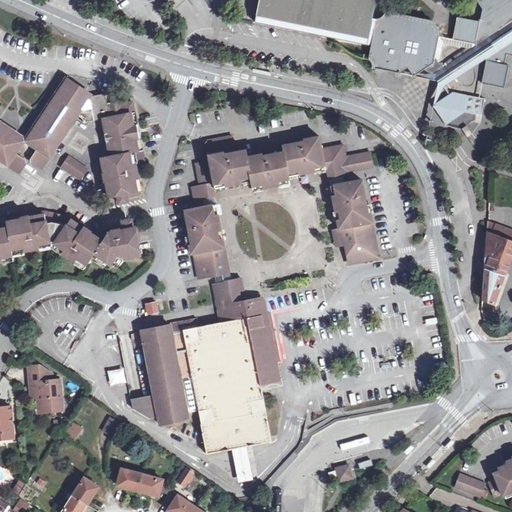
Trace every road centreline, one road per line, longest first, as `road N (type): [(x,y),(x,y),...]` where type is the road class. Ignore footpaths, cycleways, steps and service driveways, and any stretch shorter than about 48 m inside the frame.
road 1 (secondary): [(186,65),(350,102),(397,129),(430,178),(456,309)]
road 2 (residential): [(157,205),(164,253),(152,280),(125,297),(66,286),(38,292),(14,316),(0,357)]
road 3 (residential): [(178,117),(104,74),(0,50)]
road 4 (secondary): [(19,0),(186,65)]
road 5 (residential): [(0,203),(48,190),(100,216),(157,205)]
road 6 (primary): [(367,511),(453,422)]
